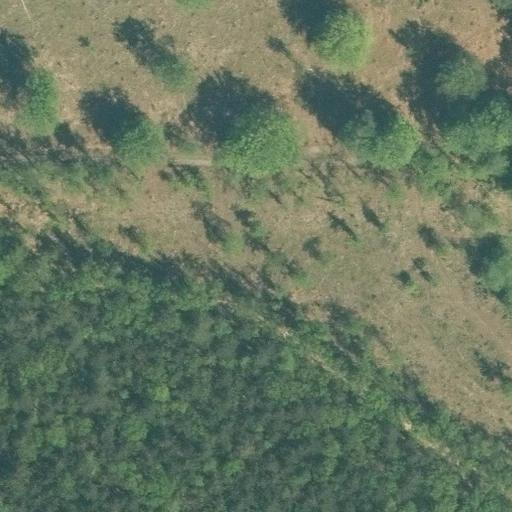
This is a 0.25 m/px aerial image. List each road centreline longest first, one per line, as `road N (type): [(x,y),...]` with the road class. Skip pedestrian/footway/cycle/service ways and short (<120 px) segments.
road 1 (track): [(0,267),(243,313),(511,500)]
road 2 (track): [(0,165),(350,161),(511,139)]
